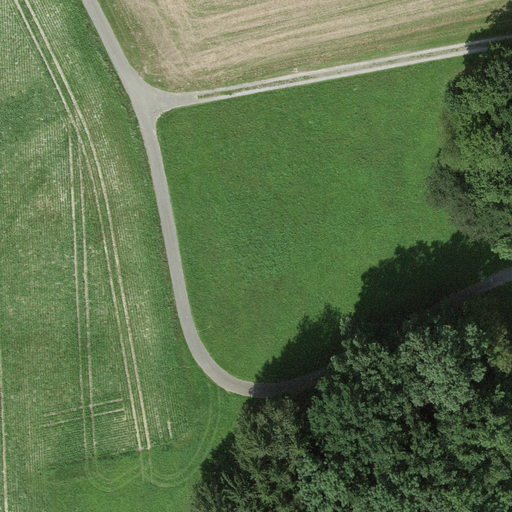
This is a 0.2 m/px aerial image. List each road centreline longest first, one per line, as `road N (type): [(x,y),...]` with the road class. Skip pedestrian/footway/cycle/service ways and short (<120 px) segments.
road 1 (track): [(91,0),(144,104),(196,346),(226,385),(268,394),(331,367),(388,327),(511,276)]
road 2 (track): [(144,104),(511,42)]
